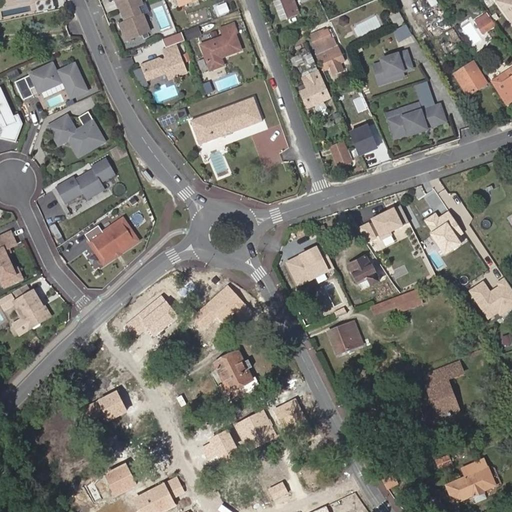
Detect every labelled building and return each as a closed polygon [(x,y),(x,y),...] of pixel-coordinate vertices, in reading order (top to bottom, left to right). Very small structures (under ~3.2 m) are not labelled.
[(127,42),(149,33),(150,32),(144,15),(142,16),(138,7),(143,5),(141,0),(118,0),(116,1),(119,8),(120,8),(124,18),(127,16),(129,21),(126,22),(120,25),(127,42)] [(293,0),(278,0),(287,21),(299,16),(293,0)] [(511,0),(497,0),(511,21),(511,0)] [(477,25),(490,17),(491,16),(488,12),(474,21),(477,25)] [(483,34),(496,26),(490,17),(477,25),(483,34)] [(399,40),(411,33),(405,23),(393,30),(399,40)] [(221,58),(241,50),(235,34),(237,33),(234,24),(221,29),(224,37),(200,46),(211,72),(225,66),(221,58)] [(309,37),(324,72),(331,69),(334,75),(344,71),(341,64),(345,62),(334,39),(324,44),(319,32),(309,37)] [(182,59),(177,46),(164,51),(167,59),(165,62),(160,59),(143,66),(148,79),(155,77),(158,71),(167,74),(170,81),(187,74),(184,65),(182,59)] [(411,69),(406,52),(381,61),(382,64),(373,66),(379,85),(390,81),(389,76),(403,72),(411,69)] [(87,91),(75,64),(57,73),(53,64),(30,74),(31,75),(15,82),(23,100),(33,96),(30,89),(36,87),(39,93),(64,82),(71,98),(87,91)] [(330,99),(323,83),(322,83),(315,67),(308,71),(310,77),(303,80),(308,90),(301,93),(308,109),(315,106),(316,109),(324,105),(323,103),(330,99)] [(478,70),(473,74),(477,81),(483,77),(478,70)] [(511,102),(511,70),(493,82),(508,105),(511,102)] [(390,81),(404,77),(403,72),(389,76),(390,81)] [(477,81),(473,74),(460,82),(469,97),(487,85),(483,77),(477,81)] [(211,93),(208,84),(203,86),(207,95),(211,93)] [(14,116),(0,87),(0,126),(1,126),(3,131),(0,138),(16,142),(23,124),(18,114),(14,116)] [(253,97),(238,103),(240,108),(255,102),(253,97)] [(240,108),(238,103),(189,122),(198,147),(221,137),(223,138),(232,136),(232,133),(262,122),(255,102),(240,108)] [(446,123),(441,106),(421,112),(419,105),(414,106),(400,111),(402,117),(389,121),(393,135),(407,130),(408,135),(409,137),(427,131),(427,129),(446,123)] [(104,142),(94,125),(95,124),(88,112),(78,118),(83,128),(77,131),(75,131),(67,117),(48,128),(58,146),(69,140),(72,138),(77,140),(83,151),(85,154),(104,142)] [(377,148),(368,126),(350,134),(359,156),(377,148)] [(408,135),(407,130),(393,135),(395,139),(408,135)] [(85,154),(83,151),(77,140),(72,138),(69,140),(79,157),(85,154)] [(332,151),(337,163),(350,158),(345,146),(332,151)] [(337,163),(340,171),(353,166),(350,158),(337,163)] [(87,201),(105,190),(102,184),(116,175),(106,159),(91,167),(93,170),(82,176),(83,178),(79,180),(78,178),(76,180),(74,177),(55,188),(65,205),(83,195),(87,201)] [(400,205),(357,228),(366,246),(410,223),(400,205)] [(435,212),(423,220),(446,255),(463,244),(459,238),(464,234),(449,211),(439,217),(435,212)] [(98,226),(85,235),(106,266),(139,243),(122,220),(103,233),(98,226)] [(5,254),(4,250),(8,248),(16,244),(10,233),(0,237),(0,276),(1,276),(5,286),(22,278),(18,269),(14,271),(5,254)] [(317,246),(284,262),(296,287),(329,271),(317,246)] [(364,258),(353,264),(358,273),(354,275),(357,282),(367,278),(371,286),(379,282),(371,267),(369,268),(364,258)] [(358,273),(353,264),(349,266),(354,275),(358,273)] [(362,291),(371,286),(367,278),(357,282),(362,291)] [(485,281),(471,290),(490,319),(511,304),(511,290),(505,281),(491,290),(485,281)] [(27,285),(0,299),(0,305),(3,312),(14,305),(22,319),(13,324),(20,337),(52,319),(35,289),(30,291),(27,285)] [(228,285),(192,318),(204,331),(216,320),(223,328),(247,306),(228,285)] [(410,309),(422,304),(416,291),(371,308),(374,315),(407,302),(410,309)] [(163,294),(124,324),(134,338),(148,328),(154,336),(180,317),(163,294)] [(328,333),(337,355),(362,345),(353,323),(328,333)] [(238,354),(216,365),(229,392),(252,381),(247,371),(252,368),(248,361),(243,364),(238,354)] [(427,387),(439,421),(460,414),(447,380),(462,373),(458,363),(425,376),(430,386),(427,387)] [(278,397),(299,386),(294,378),(273,388),(278,397)] [(195,430),(197,434),(205,430),(200,421),(195,423),(198,428),(195,430)] [(452,466),(447,456),(436,461),(440,470),(452,466)] [(384,479),(389,488),(397,484),(400,482),(395,474),(392,475),(384,479)] [(483,493),(475,474),(447,486),(454,503),(473,495),(474,497),(483,493)]
